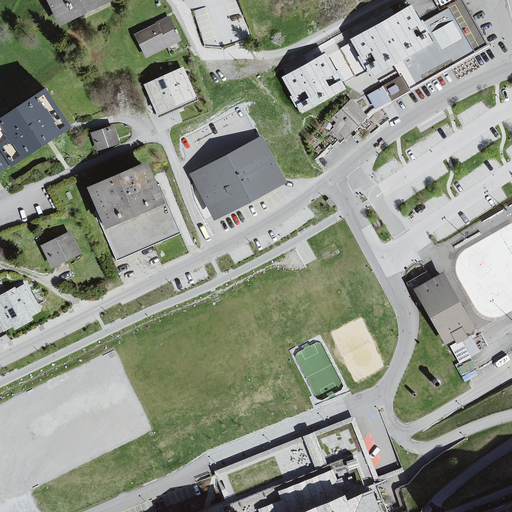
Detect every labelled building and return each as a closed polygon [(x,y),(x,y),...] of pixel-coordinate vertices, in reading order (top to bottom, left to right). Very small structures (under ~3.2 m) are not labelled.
[(111,0),(45,0),(60,29),(113,2),(111,0)] [(349,43),(328,54),(368,118),(487,47),(460,0),(424,0),(413,4),(349,43)] [(168,17),(133,35),(145,61),(181,44),(168,17)] [(345,90),(328,54),(279,79),(301,119),(345,90)] [(183,66),(144,83),(158,117),(198,100),(183,66)] [(42,85),(0,113),(0,149),(7,160),(10,164),(69,125),(42,85)] [(368,118),(350,102),(326,126),(344,141),(372,118),(368,118)] [(113,125),(91,132),(97,149),(118,142),(113,125)] [(328,144),(315,129),(305,144),(316,155),(328,144)] [(261,136),(191,173),(214,217),(284,180),(261,136)] [(144,160),(87,184),(103,223),(160,198),(144,160)] [(494,314),(511,305),(511,221),(457,247),(457,263),(481,314),(494,314)] [(69,231),(43,244),(52,263),(78,250),(69,231)] [(442,272),(415,287),(445,342),(473,326),(442,272)] [(24,283),(0,297),(0,320),(7,332),(41,312),(24,283)] [(399,511),(405,510),(398,487),(408,483),(404,472),(391,477),(374,483),(371,474),(351,422),(220,472),(231,500),(201,511),(399,511)]
